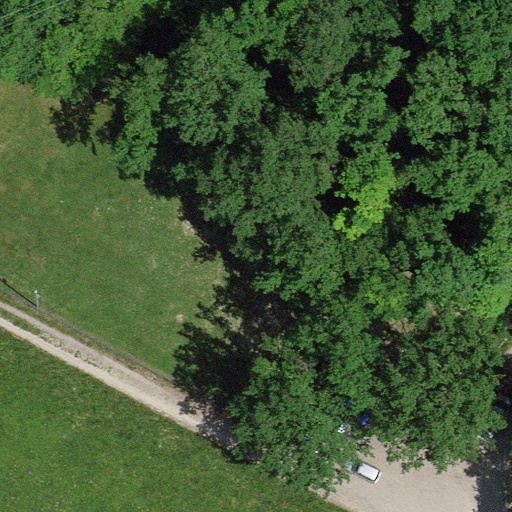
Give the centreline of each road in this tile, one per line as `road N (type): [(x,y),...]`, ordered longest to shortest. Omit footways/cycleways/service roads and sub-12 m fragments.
road 1 (track): [(0,309),(380,511)]
road 2 (track): [(460,511),(511,391)]
